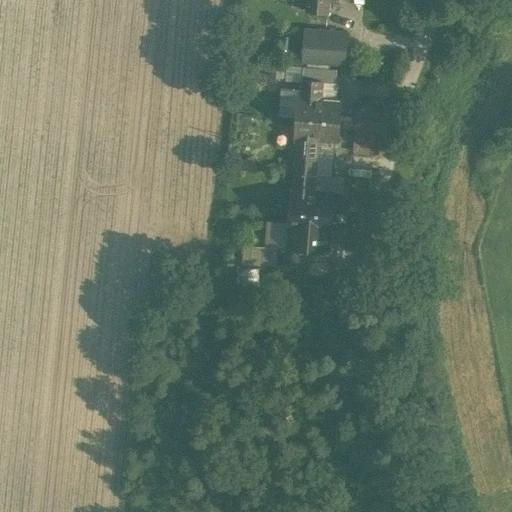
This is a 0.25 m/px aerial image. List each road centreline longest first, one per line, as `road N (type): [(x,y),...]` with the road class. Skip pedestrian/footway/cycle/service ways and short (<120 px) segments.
road 1 (track): [(406,511),(373,272),(377,188)]
road 2 (unclassified): [(428,0),(377,188)]
